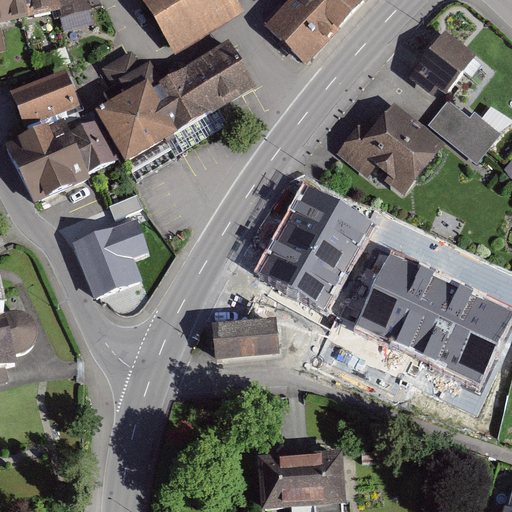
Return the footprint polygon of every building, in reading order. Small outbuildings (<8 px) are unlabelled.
[(84,0),(0,0),(0,29),(57,15),(63,37),(92,30),(84,0)] [(237,0),(143,0),(178,58),(247,17),(237,0)] [(291,0),(263,29),(307,71),(375,0),(291,0)] [(483,57),(448,31),(412,80),(447,106),(453,98),(483,57)] [(259,91),(232,48),(155,95),(150,86),(96,119),(128,171),(259,91)] [(68,77),(13,98),(26,135),(81,112),(68,77)] [(481,171),(506,137),(453,98),(447,106),(428,132),(481,171)] [(384,105),(339,165),(401,211),(446,151),(384,105)] [(9,153),(37,216),(95,189),(90,178),(73,139),(67,126),(9,153)] [(90,178),(111,168),(94,130),(73,139),(90,178)] [(372,227),(310,192),(260,281),(322,316),(372,227)] [(140,224),(76,251),(100,306),(147,286),(138,266),(155,258),(140,224)] [(511,323),(511,318),(392,262),(359,332),(481,389),(511,323)] [(0,374),(5,373),(4,370),(15,367),(13,358),(22,356),(27,354),(30,352),(33,348),(35,344),(36,340),(36,334),(34,329),(32,325),(27,321),(23,319),(18,318),(15,318),(4,320),(0,300),(0,374)] [(280,326),(216,332),(219,368),(284,362),(280,326)] [(348,456),(253,462),(256,511),(342,511),(351,511),(348,456)]
